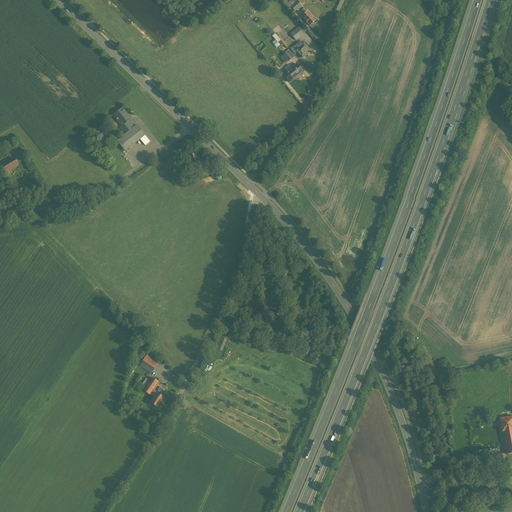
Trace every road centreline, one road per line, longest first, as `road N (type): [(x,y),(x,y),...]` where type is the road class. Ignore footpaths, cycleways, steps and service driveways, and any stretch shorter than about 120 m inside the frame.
road 1 (motorway): [(478,0),(286,511)]
road 2 (motorway): [(299,511),(403,253),(489,0)]
road 3 (secondary): [(425,511),(406,436),(364,332),(257,192)]
road 4 (unclassified): [(257,192),(234,286),(176,401),(100,511)]
road 5 (unclassified): [(189,127),(88,200),(0,214)]
road 6 (unclassified): [(247,183),(310,96),(343,0)]
road 7 (secondary): [(189,127),(57,0)]
road 8 (track): [(511,358),(393,377)]
